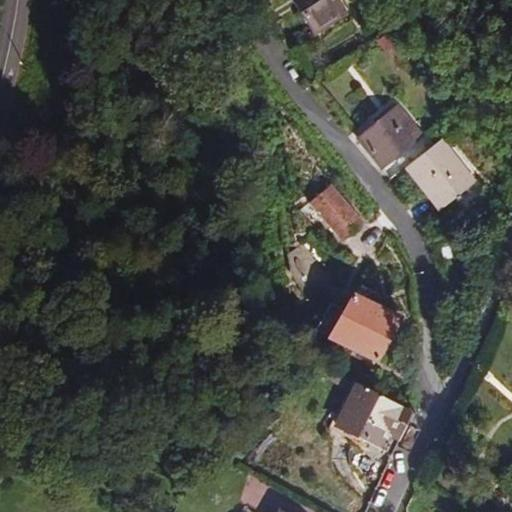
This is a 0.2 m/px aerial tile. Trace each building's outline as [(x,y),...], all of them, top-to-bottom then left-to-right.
[(291,0),(313,34),(345,14),(335,0),(291,0)] [(387,33),(376,41),(384,53),(395,45),(387,33)] [(357,139),(380,168),(419,137),(395,108),(357,139)] [(380,168),(389,180),(406,167),(428,149),(419,137),(380,168)] [(428,149),(406,167),(440,209),(474,183),(439,139),(428,149)] [(331,185),(309,204),(341,242),(363,223),(331,185)] [(362,353),(376,359),(399,318),(354,292),(345,308),(330,334),(350,345),(362,353)] [(330,334),(345,308),(332,300),(317,327),(330,334)] [(347,350),(360,357),(362,353),(350,345),(347,350)] [(398,439),(410,414),(375,398),(376,394),(353,384),(333,427),(383,450),(390,436),(398,439)] [(240,504),(259,511),(276,511),(284,492),(250,479),(240,504)]
